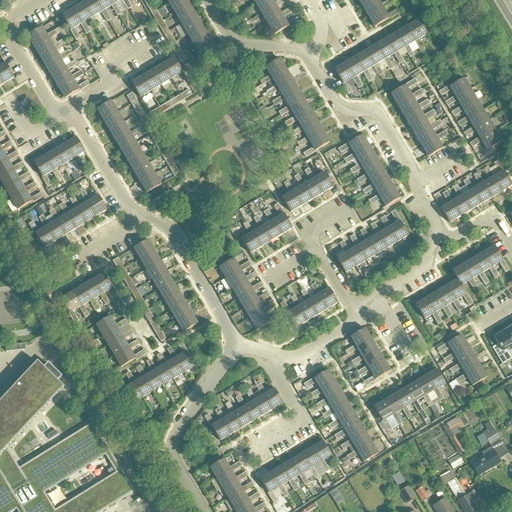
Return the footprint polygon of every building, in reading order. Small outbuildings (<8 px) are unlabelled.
[(93,0),(89,0),(82,4),(91,18),(90,19),(91,19),(96,29),(100,27),(95,17),(101,13),(101,12),(93,0)] [(107,0),(93,0),(101,12),(101,13),(107,23),(111,20),(105,11),(111,7),(112,6),(107,0)] [(121,0),(107,0),(112,6),(111,7),(117,17),(121,14),(115,5),(121,1),(121,0),(122,0),(121,0)] [(121,0),(122,0),(121,0),(121,1),(127,11),(131,8),(126,0),(121,0)] [(176,0),(169,5),(175,15),(190,6),(185,0),(176,0)] [(264,0),(255,5),(261,16),(276,7),(277,8),(287,2),(285,0),(281,0),(275,4),(272,0),(264,0)] [(374,0),(362,8),(368,18),(382,9),(383,10),(393,4),(391,0),(381,6),(377,0),(374,0)] [(145,4),(150,12),(155,9),(150,1),(145,4)] [(82,4),(72,10),(81,25),(80,25),(86,35),(90,33),(84,23),(91,19),(90,19),(91,18),(82,4)] [(175,15),(181,25),(196,17),(190,6),(175,15)] [(261,16),(267,26),(282,17),(283,19),(283,18),(293,13),(290,9),(281,14),(277,8),(276,7),(261,16)] [(382,9),(368,18),(374,28),(389,20),(399,14),(397,10),(387,16),(383,10),(382,9)] [(62,16),(70,31),(76,41),(80,39),(74,29),(80,25),(81,25),(72,10),(62,16)] [(152,15),(156,23),(161,20),(157,12),(152,15)] [(181,25),(187,36),(202,27),(196,17),(181,25)] [(282,17),(267,26),(274,36),(288,28),(289,29),(299,23),(297,19),(287,25),(283,18),(283,19),(282,17)] [(417,21),(406,28),(415,42),(414,43),(420,53),(424,50),(418,40),(426,36),(417,21)] [(158,25),(162,33),(167,30),(163,22),(158,25)] [(187,36),(193,46),(208,37),(202,27),(187,36)] [(27,37),(34,48),(48,40),(49,40),(59,34),(56,30),(46,36),(42,28),(27,37)] [(406,28),(396,34),(404,48),(404,49),(410,59),(414,56),(408,47),(414,43),(415,42),(406,28)] [(164,35),(169,43),(174,40),(169,32),(164,35)] [(396,34),(385,40),(394,54),(393,55),(394,55),(399,65),(403,63),(398,53),(404,49),(404,48),(396,34)] [(208,37),(193,46),(200,57),(214,48),(208,37)] [(34,48),(40,59),(54,50),(55,51),(65,45),(62,41),(53,47),(49,40),(48,40),(34,48)] [(385,40),(375,46),(384,61),(383,61),(389,71),(393,69),(387,59),(394,55),(393,55),(394,54),(385,40)] [(170,46),(175,54),(180,51),(175,43),(170,46)] [(375,46),(365,52),(373,67),(379,77),(383,75),(377,65),(383,61),(384,61),(375,46)] [(40,59),(46,69),(60,60),(61,61),(71,55),(68,51),(59,57),(55,51),(54,50),(40,59)] [(365,52),(355,58),(363,73),(362,73),(363,74),(369,83),(372,81),(367,71),(373,67),(365,52)] [(176,56),(181,64),(186,61),(181,53),(176,56)] [(355,58),(344,65),(353,79),(352,79),(352,80),(358,89),(362,87),(356,77),(363,74),(362,73),(363,73),(355,58)] [(173,59),(163,65),(171,80),(182,74),(173,59)] [(46,69),(52,79),(67,71),(77,65),(75,61),(65,67),(61,61),(60,60),(46,69)] [(262,86),(272,81),(272,80),(286,71),(280,60),(265,69),(270,77),(260,82),(262,86)] [(183,67),(187,74),(197,68),(193,61),(183,67)] [(0,81),(2,86),(13,79),(5,64),(0,67),(0,81)] [(163,65),(152,71),(161,86),(171,80),(163,65)] [(353,79),(344,65),(334,71),(342,85),(348,96),(352,93),(346,83),(352,80),(352,79),(353,79)] [(52,79),(58,90),(73,81),(73,82),(83,76),(81,72),(71,78),(67,71),(52,79)] [(152,71),(142,78),(151,92),(161,86),(152,71)] [(268,97),(278,91),(279,91),(278,90),(293,81),(286,71),(272,80),(272,81),(276,87),(266,93),(268,97)] [(151,92),(142,78),(131,84),(140,99),(151,92)] [(391,95),(397,106),(411,97),(411,96),(407,90),(417,84),(415,80),(413,81),(405,86),(405,87),(391,95)] [(451,91),(455,97),(456,99),(470,90),(464,80),(450,88),(449,87),(439,93),(441,97),(451,91)] [(73,81),(58,90),(64,100),(79,91),(79,92),(89,86),(87,82),(77,88),(73,82),(73,81)] [(275,107),(284,101),(285,101),(284,100),(299,92),(293,81),(278,90),(279,91),(278,91),(282,97),(272,103),(275,107)] [(397,106),(403,116),(417,107),(413,100),(423,94),(421,90),(411,96),(411,97),(397,106)] [(457,101),(461,108),(462,109),(476,100),(470,90),(456,99),(455,97),(445,103),(447,107),(457,101)] [(180,96),(183,101),(191,96),(188,91),(180,96)] [(281,117),(291,112),(291,111),(290,111),(305,102),(299,92),(284,100),(285,101),(284,101),(288,108),(278,113),(281,117)] [(127,97),(131,105),(136,102),(132,94),(127,97)] [(170,102),(173,107),(181,102),(178,97),(170,102)] [(463,112),(467,118),(468,119),(482,111),(476,100),(462,109),(461,108),(451,114),(453,118),(463,112)] [(403,116),(409,126),(423,118),(423,117),(420,111),(429,105),(427,101),(417,107),(403,116)] [(97,111),(103,122),(118,113),(111,102),(97,111)] [(287,128),(297,122),(297,121),(311,112),(305,102),(290,111),(291,111),(291,112),(294,118),(285,124),(287,128)] [(160,108),(163,113),(171,108),(168,103),(160,108)] [(133,108),(137,115),(142,112),(138,105),(133,108)] [(149,114),(152,119),(160,115),(157,110),(149,114)] [(409,126),(415,137),(429,128),(429,127),(426,121),(436,115),(433,111),(423,117),(423,118),(409,126)] [(469,122),(473,128),(474,130),(489,121),(482,111),(468,119),(467,118),(457,124),(459,128),(469,122)] [(293,138),(303,132),(303,131),(317,123),(311,112),(297,121),(297,122),(300,128),(291,134),(293,138)] [(103,122),(109,132),(124,123),(118,113),(103,122)] [(139,118),(144,126),(149,123),(144,115),(139,118)] [(415,137),(421,147),(436,138),(435,138),(436,138),(432,131),(442,125),(439,121),(429,127),(429,128),(415,137)] [(475,132),(479,139),(479,138),(480,140),(495,131),(489,121),(474,130),(473,128),(463,134),(466,138),(475,132)] [(109,132),(115,142),(130,134),(124,123),(109,132)] [(299,148),(309,142),(309,141),(323,133),(317,123),(303,131),(303,132),(307,138),(297,144),(299,148)] [(145,128),(150,136),(155,133),(150,125),(145,128)] [(479,138),(479,139),(469,145),(472,149),(481,143),(486,151),(501,143),(495,131),(480,140),(479,138)] [(436,138),(421,147),(428,158),(443,149),(438,142),(448,136),(445,132),(436,138),(435,138),(436,138)] [(309,142),(313,149),(303,155),(305,159),(315,153),(315,152),(329,143),(323,133),(309,141),(309,142)] [(115,142),(121,153),(136,144),(130,134),(115,142)] [(161,143),(156,135),(151,138),(156,146),(161,143)] [(350,148),(354,155),(369,147),(363,136),(348,145),(348,144),(338,150),(340,154),(350,148)] [(76,139),(64,145),(73,160),(72,160),(73,160),(78,170),(82,168),(77,158),(84,153),(76,139)] [(0,151),(1,151),(2,152),(12,146),(10,142),(0,148),(0,151)] [(121,153),(128,163),(142,154),(136,144),(121,153)] [(64,145),(54,151),(63,166),(62,166),(68,176),(72,174),(66,164),(73,160),(72,160),(73,160),(64,145)] [(157,149),(162,157),(167,154),(162,146),(157,149)] [(356,159),(360,165),(361,166),(375,157),(369,147),(354,155),(344,161),(346,165),(356,159)] [(0,151),(0,165),(7,161),(8,163),(8,162),(18,157),(16,153),(6,158),(2,152),(1,151),(0,151)] [(54,151),(44,158),(52,172),(52,173),(58,182),(60,181),(62,180),(56,170),(62,166),(63,166),(54,151)] [(128,163),(134,173),(148,165),(142,154),(128,163)] [(173,164),(168,156),(163,159),(168,167),(173,164)] [(362,169),(366,175),(367,176),(381,167),(375,157),(361,166),(360,165),(350,171),(352,175),(362,169)] [(52,172),(44,158),(34,164),(42,178),(41,178),(47,189),(51,186),(46,176),(52,173),(52,172)] [(0,165),(0,179),(13,172),(14,173),(15,173),(24,167),(22,163),(12,169),(8,162),(8,163),(7,161),(0,165)] [(500,174),(493,178),(494,178),(493,178),(501,193),(511,187),(503,172),(504,172),(498,162),(494,164),(500,174)] [(320,176),(314,179),(314,180),(322,195),(332,189),(324,174),(325,174),(319,164),(315,166),(320,176)] [(134,173),(140,184),(155,175),(148,165),(134,173)] [(174,178),(179,175),(175,167),(170,170),(174,178)] [(368,179),(372,186),(373,186),(387,178),(381,167),(367,176),(366,175),(356,181),(359,185),(368,179)] [(489,180),(483,184),(483,185),(491,199),(501,193),(493,178),(494,178),(493,178),(488,168),(484,170),(489,180)] [(310,182),(304,186),(303,186),(312,201),(322,195),(314,180),(314,179),(308,170),(304,172),(310,182)] [(0,179),(0,181),(5,190),(19,182),(20,183),(21,183),(30,177),(28,173),(18,179),(15,173),(14,173),(13,172),(0,179)] [(479,186),(473,190),(472,191),(481,205),(491,199),(483,185),(483,184),(477,174),(473,176),(479,186)] [(155,175),(140,184),(146,194),(161,186),(155,175)] [(300,188),(293,192),(294,192),(293,193),(301,207),(312,201),(303,186),(304,186),(298,176),(294,178),(300,188)] [(374,190),(378,196),(379,196),(393,188),(387,178),(373,186),(372,186),(362,192),(365,196),(374,190)] [(469,192),(462,196),(463,196),(462,197),(471,211),(481,205),(472,191),(473,190),(467,180),(463,183),(469,192)] [(5,190),(11,201),(26,192),(26,194),(27,193),(37,188),(34,184),(24,189),(21,183),(20,183),(19,182),(5,190)] [(294,192),(293,192),(288,182),(284,184),(289,194),(282,199),(290,214),(301,207),(293,193),(294,192)] [(459,198),(452,202),(452,203),(460,217),(471,211),(462,197),(463,196),(462,196),(457,186),(453,189),(459,198)] [(379,196),(378,196),(368,202),(371,206),(381,200),(385,208),(400,199),(393,188),(379,196)] [(80,194),(86,204),(86,203),(95,218),(106,211),(98,197),(90,201),(84,191),(80,194)] [(26,192),(11,201),(17,211),(32,202),(33,204),(43,198),(40,194),(31,200),(27,193),(26,194),(26,192)] [(452,203),(452,202),(446,192),(442,195),(448,205),(440,209),(449,224),(460,217),(452,203)] [(70,200),(75,210),(76,210),(85,224),(95,218),(86,203),(86,204),(79,208),(73,198),(70,200)] [(59,206),(65,216),(66,216),(75,230),(85,224),(76,210),(75,210),(69,214),(63,204),(59,206)] [(280,217),(273,221),(274,221),(273,221),(282,236),(292,230),(283,215),(284,215),(278,205),(274,207),(280,217)] [(49,213),(55,222),(55,223),(56,222),(64,237),(75,230),(66,216),(65,216),(59,220),(53,210),(49,213)] [(229,214),(232,219),(239,214),(236,210),(229,214)] [(269,223),(263,227),(263,228),(271,242),(282,236),(273,221),(274,221),(273,221),(268,211),(264,213),(269,223)] [(396,224),(390,228),(389,229),(397,243),(408,237),(399,223),(401,222),(395,212),(391,214),(396,224)] [(39,219),(45,229),(45,228),(54,243),(64,237),(56,222),(55,223),(55,222),(49,226),(43,216),(39,219)] [(259,229),(253,233),(252,234),(261,248),(271,242),(263,228),(263,227),(257,217),(253,219),(259,229)] [(22,218),(18,221),(16,222),(20,228),(21,227),(25,225),(22,218)] [(386,230),(380,234),(379,235),(387,249),(397,243),(389,229),(390,228),(384,218),(380,220),(386,230)] [(45,229),(39,233),(32,223),(29,225),(35,235),(44,249),(54,243),(45,228),(45,229)] [(241,240),(250,255),(261,248),(252,234),(253,233),(247,223),(243,226),(249,235),(241,240)] [(376,236),(369,240),(370,240),(368,241),(377,255),(387,249),(379,235),(380,234),(374,224),(370,226),(376,236)] [(366,242),(359,246),(358,247),(367,261),(377,255),(368,241),(370,240),(369,240),(364,230),(360,232),(366,242)] [(355,248),(349,252),(348,253),(356,268),(367,261),(358,247),(359,246),(353,236),(349,238),(355,248)] [(133,250),(140,261),(154,252),(148,241),(133,250)] [(349,252),(343,242),(339,245),(345,254),(336,259),(345,274),(356,268),(348,253),(349,252)] [(494,247),(483,253),(492,268),(493,267),(493,268),(499,264),(505,274),(509,271),(503,261),(502,261),(494,247)] [(140,261),(146,271),(160,262),(154,252),(140,261)] [(483,253),(473,259),(482,274),(482,273),(483,274),(489,270),(495,280),(499,277),(493,268),(493,267),(492,268),(483,253)] [(118,259),(113,262),(117,270),(122,267),(118,259)] [(473,259),(463,266),(471,280),(472,280),(479,276),(484,286),(488,283),(483,274),(482,273),(482,274),(473,259)] [(219,269),(226,280),(240,271),(241,273),(251,267),(249,263),(239,268),(234,260),(219,269)] [(146,271),(152,281),(167,272),(160,262),(146,271)] [(452,272),(457,281),(461,287),(468,282),(474,292),(478,290),(472,280),(471,280),(463,266),(452,272)] [(119,273),(124,281),(129,278),(124,270),(119,273)] [(226,280),(232,290),(246,282),(247,283),(257,277),(255,273),(245,279),(241,273),(240,271),(226,280)] [(152,281),(158,292),(173,283),(167,272),(152,281)] [(103,275),(92,281),(100,296),(100,297),(106,306),(110,304),(104,294),(112,289),(103,275)] [(125,283),(130,291),(135,288),(130,280),(125,283)] [(92,281),(81,287),(90,302),(89,302),(90,303),(95,313),(99,310),(94,300),(100,297),(100,296),(92,281)] [(457,281),(447,287),(455,301),(456,301),(463,297),(469,307),(473,305),(467,294),(466,295),(461,287),(457,281)] [(232,290),(238,300),(252,292),(253,293),(263,287),(261,283),(251,289),(247,283),(246,282),(232,290)] [(158,292),(164,302),(179,293),(173,283),(158,292)] [(311,287),(317,297),(318,296),(326,311),(337,304),(329,290),(321,294),(315,284),(311,287)] [(81,287),(71,294),(80,308),(79,309),(85,319),(89,316),(83,306),(90,303),(89,302),(90,302),(81,287)] [(447,287),(437,293),(445,307),(446,307),(452,303),(458,313),(462,311),(456,301),(455,301),(447,287)] [(131,293),(136,301),(141,298),(136,290),(131,293)] [(301,293),(306,303),(307,303),(316,317),(326,311),(318,296),(317,297),(310,300),(305,291),(301,293)] [(238,300),(244,311),(258,302),(259,304),(260,303),(269,298),(267,294),(257,299),(253,293),(252,292),(238,300)] [(164,302),(170,312),(185,304),(179,293),(164,302)] [(437,293),(426,299),(435,313),(436,313),(442,310),(448,319),(452,317),(446,307),(445,307),(437,293)] [(80,308),(71,294),(61,300),(69,314),(69,315),(75,325),(79,322),(73,313),(79,309),(80,308)] [(290,299),(296,309),(297,309),(305,323),(316,317),(307,303),(306,303),(300,306),(294,297),(290,299)] [(435,313),(426,299),(415,306),(424,320),(432,316),(438,326),(442,323),(436,313),(435,313)] [(137,304),(142,312),(147,309),(142,301),(137,304)] [(244,311),(250,321),(265,313),(265,314),(266,314),(275,308),(273,304),(263,310),(260,303),(259,304),(258,302),(244,311)] [(296,309),(290,313),(284,303),(280,305),(286,315),(287,315),(295,329),(305,323),(297,309),(296,309)] [(170,312),(176,323),(191,314),(185,304),(170,312)] [(143,314),(148,322),(153,319),(148,311),(143,314)] [(265,313),(250,321),(256,331),(271,323),(271,324),(282,318),(279,314),(269,320),(266,314),(265,314),(265,313)] [(191,314),(176,323),(183,333),(198,325),(191,314)] [(96,326),(102,338),(117,329),(118,330),(128,324),(125,320),(115,326),(110,318),(96,326)] [(159,329),(155,321),(150,324),(154,332),(159,329)] [(83,329),(80,324),(74,328),(76,333),(83,329)] [(102,338),(109,348),(123,339),(124,340),(134,335),(131,331),(121,336),(118,330),(117,329),(102,338)] [(347,356),(357,350),(358,350),(357,350),(372,341),(365,330),(350,339),(355,346),(345,352),(347,356)] [(156,335),(160,342),(165,339),(161,332),(156,335)] [(511,346),(511,344),(504,332),(493,338),(497,345),(492,348),(502,365),(511,359),(506,351),(511,347),(511,346)] [(449,348),(453,355),(453,354),(454,355),(468,347),(462,336),(447,345),(447,344),(437,350),(439,354),(449,348)] [(109,348),(115,358),(129,350),(130,351),(140,345),(137,341),(128,347),(124,340),(123,339),(109,348)] [(354,367),(363,361),(364,361),(363,360),(378,351),(372,341),(357,350),(358,350),(357,350),(361,357),(351,363),(353,365),(354,367)] [(183,354),(177,358),(177,359),(175,359),(184,374),(194,368),(186,353),(187,352),(181,342),(177,345),(183,354)] [(25,350),(24,344),(5,347),(6,353),(25,350)] [(455,359),(459,365),(460,365),(474,357),(468,347),(454,355),(453,354),(453,355),(443,360),(445,364),(455,359)] [(173,361),(166,364),(166,365),(165,366),(174,380),(184,374),(175,359),(177,359),(177,358),(171,348),(167,351),(173,361)] [(129,350),(115,358),(121,368),(135,360),(136,361),(146,355),(143,351),(134,357),(130,351),(129,350)] [(360,377),(369,371),(370,371),(369,370),(384,362),(378,351),(363,360),(364,361),(363,361),(367,367),(357,373),(359,375),(360,377)] [(162,367),(156,370),(156,371),(155,372),(163,386),(174,380),(165,366),(166,365),(166,364),(160,355),(156,357),(162,367)] [(461,369),(465,375),(466,376),(480,367),(474,357),(460,365),(459,365),(449,371),(452,375),(461,369)] [(152,373),(146,377),(145,378),(153,392),(163,386),(155,372),(156,371),(156,370),(150,361),(146,363),(152,373)] [(370,371),(369,371),(373,377),(363,383),(366,387),(376,381),(390,372),(384,362),(369,370),(370,371)] [(0,511),(101,511),(134,492),(92,424),(19,469),(6,449),(64,388),(37,363),(0,401),(0,511)] [(142,379),(135,383),(134,384),(143,398),(153,392),(145,378),(146,377),(140,367),(136,369),(142,379)] [(465,375),(448,385),(452,392),(459,388),(458,385),(467,379),(472,387),(487,378),(480,367),(466,376),(465,375)] [(316,383),(319,390),(320,389),(320,390),(335,382),(328,371),(314,380),(314,379),(304,385),(306,389),(316,383)] [(436,371),(425,377),(434,392),(433,392),(439,402),(443,400),(437,390),(445,385),(436,371)] [(135,383),(129,373),(125,375),(131,385),(123,390),(131,405),(143,398),(134,384),(135,383)] [(425,377),(415,383),(423,398),(423,399),(429,408),(433,406),(427,396),(433,392),(434,392),(425,377)] [(322,394),(326,400),(341,392),(335,382),(320,390),(320,389),(319,390),(310,395),(312,399),(322,394)] [(415,383),(404,390),(413,404),(412,404),(413,405),(418,414),(422,412),(417,402),(423,399),(423,398),(415,383)] [(256,387),(262,397),(263,397),(271,411),(282,405),(274,390),(266,395),(260,385),(256,387)] [(231,389),(225,393),(228,397),(233,394),(231,389)] [(404,390),(394,396),(403,410),(402,410),(402,411),(408,421),(412,418),(406,408),(413,405),(412,404),(413,404),(404,390)] [(246,393),(251,403),(252,404),(253,403),(261,417),(271,411),(263,397),(262,397),(255,401),(250,391),(246,393)] [(328,404),(332,410),(332,411),(347,402),(341,392),(326,400),(316,406),(318,410),(328,404)] [(394,396),(384,402),(392,416),(392,417),(398,427),(402,424),(396,415),(402,411),(402,410),(403,410),(394,396)] [(235,399),(241,409),(242,410),(242,409),(251,423),(261,417),(253,403),(252,404),(251,403),(245,407),(239,397),(235,399)] [(322,416),(324,420),(334,414),(338,421),(338,420),(339,421),(353,413),(347,402),(332,411),(332,410),(322,416)] [(392,416),(384,402),(373,408),(382,422),(381,423),(387,433),(391,430),(386,421),(392,417),(392,416)] [(225,405),(231,415),(231,416),(232,415),(240,430),(251,423),(242,409),(242,410),(241,409),(235,413),(229,403),(225,405)] [(215,412),(220,421),(221,422),(222,422),(230,436),(240,430),(232,415),(231,416),(231,415),(224,419),(219,409),(215,412)] [(340,425),(344,431),(345,431),(359,423),(353,413),(339,421),(338,420),(338,421),(328,426),(330,430),(340,425)] [(221,422),(220,421),(214,425),(208,415),(204,418),(211,428),(220,442),(230,436),(222,422),(221,422)] [(443,428),(450,441),(459,455),(464,452),(455,438),(454,438),(453,437),(459,434),(456,428),(461,425),(457,418),(446,425),(446,426),(443,428)] [(484,436),(490,446),(500,440),(494,430),(489,422),(484,426),(487,431),(483,434),(484,436)] [(346,435),(350,441),(351,442),(365,433),(359,423),(345,431),(344,431),(334,437),(337,441),(346,435)] [(49,441),(58,435),(55,431),(47,436),(49,441)] [(352,445),(356,452),(357,451),(357,452),(371,443),(365,433),(351,442),(350,441),(340,447),(343,451),(352,445)] [(322,442),(311,449),(320,463),(319,464),(325,474),(329,472),(323,462),(331,457),(322,442)] [(470,463),(478,477),(501,464),(499,460),(509,454),(502,442),(483,454),(484,456),(483,457),(477,460),(477,459),(470,463)] [(357,451),(356,452),(346,457),(347,458),(349,461),(359,456),(363,463),(378,455),(371,443),(357,452),(357,451)] [(311,449),(301,455),(309,469),(309,470),(315,480),(319,478),(313,468),(319,464),(320,463),(311,449)] [(301,455),(291,461),(299,475),(298,476),(299,476),(305,486),(309,484),(303,474),(309,470),(309,469),(301,455)] [(452,462),(455,468),(466,463),(463,458),(452,462)] [(209,469),(216,480),(230,471),(231,473),(232,473),(241,467),(239,463),(229,469),(224,460),(209,469)] [(291,461),(280,467),(289,482),(288,482),(294,492),(298,490),(292,480),(299,476),(298,476),(299,475),(291,461)] [(280,467),(270,473),(278,488),(278,489),(284,498),(288,496),(282,486),(288,482),(289,482),(280,467)] [(216,480),(222,490),(237,482),(237,483),(238,483),(248,477),(245,473),(235,479),(232,473),(231,473),(230,471),(216,480)] [(278,488),(270,473),(260,480),(268,494),(267,494),(274,504),(278,502),(272,492),(278,489),(278,488)] [(392,477),(397,487),(405,483),(399,473),(392,477)] [(447,484),(464,511),(477,511),(472,503),(478,500),(474,492),(469,495),(469,496),(465,498),(454,480),(453,480),(450,474),(439,480),(443,486),(447,484)] [(222,490),(228,501),(243,492),(244,493),(254,487),(251,483),(242,489),(238,483),(237,483),(237,482),(222,490)] [(399,493),(407,505),(415,499),(408,488),(399,493)] [(415,493),(422,503),(428,498),(422,488),(415,493)] [(340,495),(336,490),(329,494),(333,500),(340,495)] [(228,501),(234,511),(249,502),(250,504),(250,503),(260,498),(257,494),(248,499),(244,493),(243,492),(228,501)] [(433,507),(435,511),(453,511),(445,500),(433,507)] [(234,511),(235,511),(259,511),(266,508),(264,504),(254,510),(250,503),(250,504),(249,502),(234,511)]
